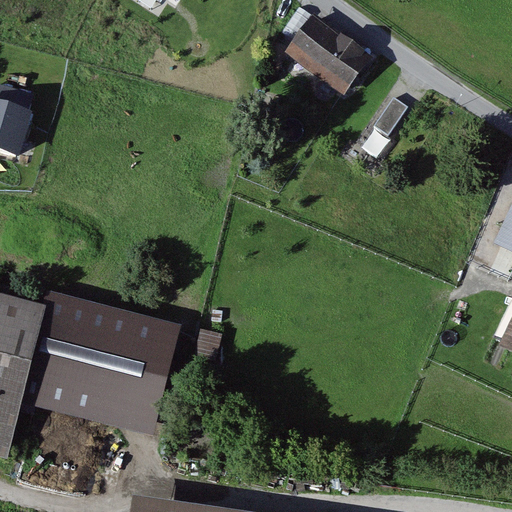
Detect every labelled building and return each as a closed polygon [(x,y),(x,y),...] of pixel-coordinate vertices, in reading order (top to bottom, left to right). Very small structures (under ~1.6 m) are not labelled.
[(372,58),(321,23),(295,62),(346,97),(372,58)] [(45,92),(0,80),(0,139),(54,153),(60,127),(38,121),(45,92)] [(412,109),(398,99),(378,126),(392,136),(412,109)] [(511,204),(495,244),(511,251),(511,204)] [(112,322),(0,296),(0,452),(78,470),(112,322)]
